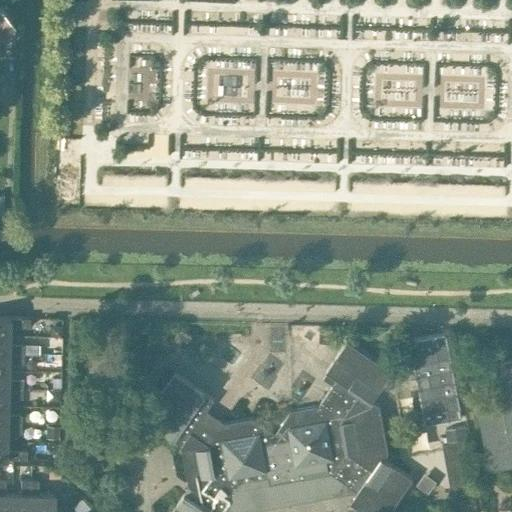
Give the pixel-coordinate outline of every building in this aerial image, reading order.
[(12,20),(1,6),(0,6),(0,30),(2,32),(6,32),(9,30),(9,26),(8,23),(12,20)] [(0,334),(9,335),(9,326),(28,326),(29,317),(0,316),(0,334)] [(50,324),(50,335),(61,335),(61,324),(50,324)] [(181,328),(168,347),(168,348),(173,351),(179,343),(184,347),(192,335),(181,328)] [(444,329),(408,335),(424,420),(460,413),(444,329)] [(320,331),(319,340),(331,341),(331,332),(320,331)] [(0,334),(0,352),(22,353),(22,343),(9,343),(9,335),(0,334)] [(175,371),(144,417),(182,443),(181,445),(187,475),(188,485),(200,493),(195,500),(184,492),(170,511),(220,511),(228,502),(237,508),(339,490),(345,481),(358,490),(355,494),(350,501),(365,511),(387,511),(413,476),(385,457),(388,451),(380,404),(373,399),(393,370),(382,362),(348,339),(326,370),(327,371),(337,377),(335,381),(332,384),(318,405),(295,409),(291,410),(275,433),(252,417),(228,421),(225,422),(206,409),(214,398),(175,371)] [(0,369),(8,370),(8,362),(22,362),(22,353),(0,352),(0,369)] [(52,352),(51,362),(61,362),(61,352),(52,352)] [(511,359),(495,362),(503,405),(480,409),(490,468),(507,464),(508,466),(511,464),(511,359)] [(8,378),(8,370),(0,369),(0,386),(21,387),(21,378),(8,378)] [(0,404),(7,405),(7,397),(21,397),(21,388),(0,387),(0,404)] [(0,404),(0,422),(20,422),(20,413),(7,413),(7,405),(0,404)] [(0,439),(6,440),(7,431),(20,432),(20,422),(0,422),(0,439)] [(58,424),(47,424),(47,435),(58,436),(58,424)] [(466,424),(445,428),(447,441),(469,437),(466,424)] [(6,449),(6,440),(0,439),(0,457),(25,458),(25,449),(6,449)] [(465,439),(443,443),(453,499),(475,495),(476,495),(465,439)] [(0,477),(0,511),(11,511),(12,491),(4,491),(4,478),(0,477)] [(12,491),(11,511),(29,511),(30,478),(20,478),(20,492),(12,491)] [(30,478),(29,511),(63,511),(64,511),(67,509),(61,504),(54,508),(54,492),(37,492),(37,479),(31,478),(30,478)] [(80,497),(72,504),(79,511),(81,511),(88,505),(80,497)]
